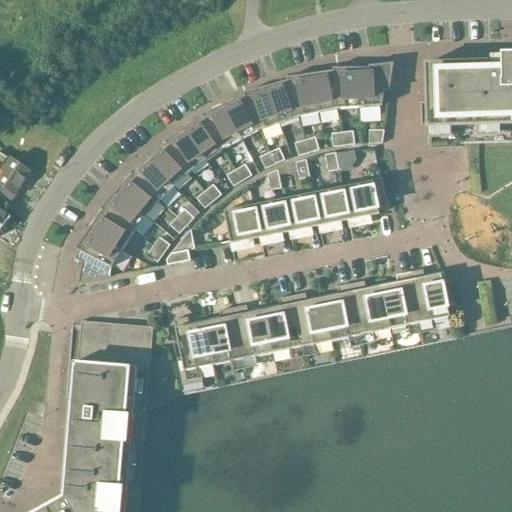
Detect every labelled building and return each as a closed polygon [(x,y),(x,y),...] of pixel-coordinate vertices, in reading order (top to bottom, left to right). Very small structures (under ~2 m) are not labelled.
[(501,63),(425,65),(426,102),(426,104),(427,128),(511,125),(511,54),(501,55),(501,62),(501,63)] [(336,89),(339,110),(359,108),(357,69),(345,69),(345,71),(334,72),(336,89)] [(357,69),(359,108),(382,107),(384,91),(390,92),(393,70),(381,70),(381,69),(357,69)] [(314,89),(319,114),(339,110),(336,89),(334,72),(311,75),(314,89)] [(291,89),(299,118),(319,114),(314,89),(311,75),(299,77),(299,78),(289,81),(291,89)] [(267,89),(280,125),(299,118),(291,89),(289,81),(266,87),(267,89)] [(245,97),(260,132),(280,125),(267,89),(266,87),(254,91),(255,92),(245,97)] [(224,106),(242,141),(260,132),(245,97),(224,106)] [(204,118),(224,150),(242,141),(224,106),(212,110),(213,112),(204,118)] [(2,142),(39,166),(55,141),(18,117),(2,142)] [(184,129),(207,162),(224,150),(204,118),(184,129)] [(166,144),(190,174),(207,162),(184,129),(173,136),(174,137),(166,144)] [(382,144),(384,131),(369,131),(369,144),(382,144)] [(342,134),(344,147),(355,145),(353,132),(342,134)] [(333,148),(344,147),(342,134),(331,135),(333,148)] [(305,141),(309,154),(319,151),(316,138),(305,141)] [(298,157),(309,154),(305,141),(295,144),(298,157)] [(148,159),(175,187),(190,174),(166,144),(148,159)] [(270,153),(275,166),(285,161),(279,149),(270,153)] [(0,200),(9,206),(32,173),(0,152),(0,200)] [(265,170),(275,166),(270,153),(260,158),(265,170)] [(339,171),(336,154),(325,156),(328,173),(339,171)] [(132,175),(160,201),(175,187),(148,159),(138,166),(139,168),(132,175)] [(310,178),(306,161),(296,163),(299,180),(310,178)] [(236,171),(243,182),(252,177),(245,165),(236,171)] [(234,188),(243,182),(236,171),(227,176),(234,188)] [(282,189),(278,171),(268,175),(271,191),(282,189)] [(160,201),(132,175),(116,192),(147,217),(160,201)] [(349,221),(348,221),(350,227),(366,224),(365,217),(379,215),(377,206),(385,204),(380,181),(342,188),(349,221)] [(213,203),(222,196),(213,185),(205,192),(213,203)] [(320,227),(319,227),(320,233),(337,230),(336,223),(348,221),(349,221),(342,188),(313,194),(320,227)] [(103,211),(134,233),(147,217),(116,192),(108,201),(109,202),(103,211)] [(213,203),(205,192),(196,199),(205,209),(213,203)] [(290,232),(289,233),(291,239),(308,236),(306,229),(319,227),(320,227),(313,194),(284,200),(290,232)] [(261,238),(260,239),(261,245),(278,242),(277,235),(289,233),(290,232),(284,200),(254,206),(261,238)] [(184,210),(177,218),(187,227),(194,219),(199,214),(190,204),(185,210),(184,210)] [(247,241),(260,239),(261,238),(254,206),(224,212),(232,251),(249,248),(247,241)] [(0,235),(12,217),(0,209),(0,235)] [(89,230),(123,251),(134,233),(103,211),(89,230)] [(177,218),(170,226),(179,235),(187,227),(177,218)] [(112,269),(123,251),(89,230),(82,240),(83,241),(74,259),(82,263),(77,285),(111,278),(111,277),(110,277),(111,269),(112,269)] [(170,255),(188,251),(195,250),(191,231),(184,238),(175,250),(170,255)] [(159,238),(153,247),(164,255),(170,246),(159,238)] [(158,264),(164,255),(153,247),(147,256),(158,264)] [(191,262),(188,251),(170,255),(166,261),(168,266),(191,262)] [(409,273),(420,324),(450,318),(448,307),(455,305),(455,306),(456,306),(443,275),(425,278),(423,270),(409,273)] [(382,287),(390,330),(420,324),(409,273),(396,276),(397,284),(382,287)] [(350,285),(361,336),(390,330),(382,287),(366,290),(364,282),(350,285)] [(323,299),(332,342),(361,336),(350,285),(337,288),(339,296),(323,299)] [(292,297),(302,348),(332,342),(323,299),(307,302),(306,294),(292,297)] [(264,311),(273,354),(302,348),(292,297),(278,300),(280,308),(264,311)] [(233,309),(244,360),(273,354),(264,311),(248,314),(247,306),(233,309)] [(205,323),(214,366),(244,360),(233,309),(219,312),(221,320),(205,323)] [(184,372),(214,366),(205,323),(190,326),(188,318),(173,321),(184,372)] [(137,511),(153,328),(81,322),(74,401),(71,401),(69,420),(73,420),(66,496),(47,506),(49,510),(44,511),(137,511)]
